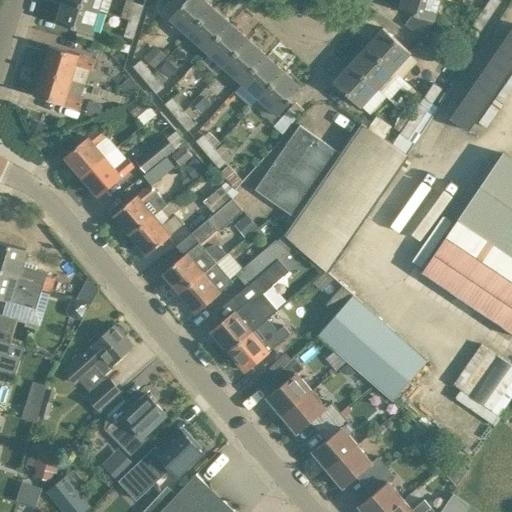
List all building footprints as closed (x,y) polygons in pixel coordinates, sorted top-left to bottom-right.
[(92,33),(99,10),(68,0),(63,0),(57,22),(92,33)] [(102,0),(68,0),(99,10),(102,0)] [(144,5),(129,0),(125,0),(121,17),(129,19),(139,22),(144,5)] [(189,33),(213,6),(206,0),(186,0),(182,5),(171,17),(189,33)] [(440,0),(401,0),(399,9),(434,20),(440,0)] [(501,0),(489,0),(483,10),(495,14),(503,1),(501,0)] [(213,6),(189,33),(207,50),(231,23),(213,6)] [(495,14),(483,10),(472,25),(483,32),(495,14)] [(139,22),(129,19),(124,36),(133,39),(139,22)] [(224,67),(249,39),(231,23),(207,50),(224,67)] [(511,25),(449,119),(466,130),(511,63),(511,25)] [(367,45),(395,71),(411,53),(384,27),(367,45)] [(267,55),(249,39),(224,67),(242,83),(267,55)] [(50,45),(42,70),(84,83),(89,70),(92,71),(96,60),(69,51),(50,45)] [(154,68),(167,55),(156,45),(144,57),(154,68)] [(395,71),(367,45),(351,63),(378,89),(395,71)] [(267,55),(242,83),(260,100),(285,71),(267,55)] [(145,80),(153,73),(141,59),(133,65),(145,80)] [(177,69),(168,60),(159,69),(168,78),(177,69)] [(378,89),(351,63),(334,82),(349,95),(362,107),(378,89)] [(84,83),(42,70),(35,95),(54,101),(79,109),(83,98),(80,97),(84,83)] [(277,116),(290,102),(303,87),(285,71),(260,100),(277,116)] [(153,73),(145,80),(157,94),(165,87),(161,82),(154,74),(153,73)] [(140,89),(130,77),(119,86),(130,98),(140,89)] [(434,82),(423,97),(433,104),(443,88),(434,82)] [(128,98),(93,86),(91,93),(125,104),(128,98)] [(126,106),(135,117),(139,114),(151,104),(142,92),(126,106)] [(213,103),(205,96),(195,106),(203,113),(213,103)] [(177,117),(184,110),(183,109),(175,99),(173,97),(165,103),(177,117)] [(305,109),(296,101),(274,125),(283,133),(305,109)] [(420,102),(410,118),(418,125),(430,109),(420,102)] [(184,110),(177,117),(189,131),(197,124),(184,110)] [(372,122),(367,118),(364,116),(360,121),(362,123),(369,127),(372,122)] [(418,125),(410,118),(400,132),(409,138),(418,125)] [(296,244),(317,263),(328,272),(409,155),(362,123),(341,153),(295,218),(284,234),(296,244)] [(295,218),(341,153),(299,124),(254,189),(295,218)] [(102,125),(80,143),(65,156),(81,176),(106,155),(96,144),(109,133),(102,125)] [(153,168),(171,153),(176,149),(176,148),(186,140),(177,129),(167,138),(165,135),(135,159),(147,173),(153,168)] [(208,154),(216,148),(204,133),(196,140),(208,154)] [(193,156),(184,145),(172,154),(181,165),(193,156)] [(227,161),(217,149),(216,148),(208,154),(220,169),(228,162),(227,161)] [(423,271),(511,330),(511,159),(502,153),(423,271)] [(106,155),(81,176),(99,196),(135,165),(127,156),(115,166),(106,155)] [(229,165),(219,174),(223,180),(226,178),(234,188),(243,180),(229,165)] [(153,168),(147,173),(144,175),(151,184),(152,185),(161,177),(153,168)] [(131,234),(164,206),(167,204),(150,184),(114,214),(131,234)] [(204,201),(215,213),(234,198),(223,185),(204,201)] [(180,292),(204,272),(216,262),(226,254),(220,247),(213,246),(205,248),(201,244),(218,229),(220,231),(244,211),(234,198),(215,213),(192,233),(200,242),(179,260),(163,273),(180,292)] [(171,200),(167,204),(164,206),(131,234),(148,254),(184,224),(177,216),(182,212),(171,200)] [(248,214),(239,222),(249,234),(258,227),(248,214)] [(239,275),(247,286),(279,259),(287,252),(278,240),(277,239),(273,242),(270,245),(243,268),(237,273),(239,275)] [(0,269),(44,283),(47,276),(48,272),(36,269),(38,264),(23,260),(27,249),(0,240),(0,269)] [(243,305),(228,318),(212,331),(229,351),(268,318),(278,309),(264,293),(290,271),(279,259),(247,286),(236,296),(243,305)] [(224,272),(216,262),(204,272),(180,292),(197,312),(212,300),(233,282),(224,271),(224,272)] [(44,283),(0,269),(0,297),(28,307),(30,301),(38,303),(43,289),(44,283)] [(313,282),(323,291),(334,278),(325,271),(313,282)] [(354,294),(331,320),(318,335),(393,400),(429,359),(354,294)] [(71,300),(67,311),(69,315),(78,318),(83,316),(87,306),(85,301),(75,298),(71,300)] [(0,339),(6,341),(13,318),(0,314),(0,339)] [(246,371),(261,358),(290,333),(284,325),(278,330),(268,318),(229,351),(246,371)] [(88,395),(93,401),(114,382),(109,377),(109,378),(106,374),(114,366),(112,364),(133,345),(126,337),(129,332),(122,325),(117,327),(115,325),(100,338),(65,370),(76,382),(82,377),(94,389),(88,395)] [(6,341),(0,339),(0,353),(0,370),(17,375),(25,347),(6,341)] [(477,400),(505,361),(481,344),(453,384),(477,400)] [(280,411),(283,414),(312,390),(298,373),(304,368),(294,356),(276,373),(284,383),(268,397),(271,400),(269,402),(278,413),(280,411)] [(348,361),(339,369),(344,373),(351,374),(356,370),(348,361)] [(121,391),(114,382),(93,401),(100,410),(121,391)] [(52,403),(55,391),(46,388),(42,400),(43,401),(39,417),(49,419),(53,403),(52,403)] [(312,390),(283,414),(285,417),(284,419),(293,430),(295,429),(298,432),(314,418),(322,428),(341,412),(332,401),(326,407),(312,390)] [(144,435),(152,427),(167,414),(148,393),(134,406),(129,400),(130,399),(129,398),(107,419),(105,428),(110,423),(120,434),(115,438),(131,455),(149,438),(148,437),(147,438),(144,435)] [(39,412),(25,407),(22,417),(37,422),(39,412)] [(356,429),(344,416),(341,412),(322,428),(330,437),(313,451),(317,455),(315,456),(324,467),(326,466),(329,469),(358,444),(349,434),(356,429)] [(179,472),(187,465),(202,451),(189,438),(186,441),(178,433),(139,469),(135,465),(122,478),(140,496),(163,474),(160,470),(169,462),(179,472)] [(372,461),(358,444),(329,469),(331,472),(329,474),(339,485),(341,483),(344,487),(360,473),(368,482),(387,466),(378,456),(372,461)] [(37,468),(35,476),(52,481),(54,473),(58,475),(63,454),(39,447),(34,467),(37,468)] [(117,479),(134,462),(119,448),(103,464),(117,479)] [(387,511),(404,498),(390,482),(396,476),(387,466),(368,482),(376,492),(359,505),(362,509),(361,511),(387,511)] [(159,511),(237,511),(196,473),(183,488),(169,502),(159,511)] [(67,476),(66,475),(47,491),(63,511),(84,511),(92,506),(83,495),(67,476)] [(23,479),(16,496),(36,504),(43,486),(23,479)] [(482,511),(454,492),(440,511),(482,511)] [(159,511),(169,502),(160,493),(142,511),(159,511)] [(436,511),(425,499),(413,509),(404,498),(387,511),(436,511)]
